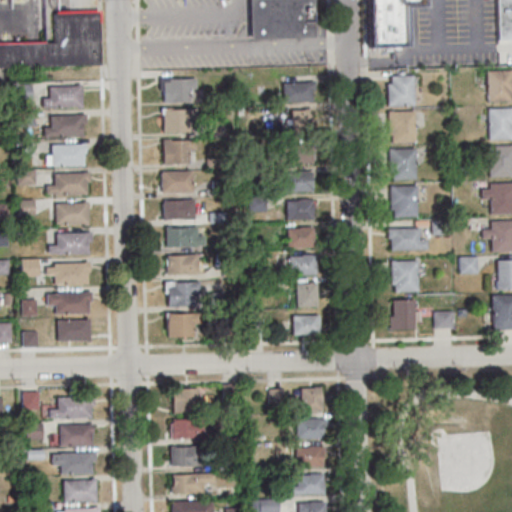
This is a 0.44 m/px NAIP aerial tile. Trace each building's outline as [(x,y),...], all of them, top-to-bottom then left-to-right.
[(245,0),(308,0),(310,37),(247,39),(245,0)] [(392,0),(393,7),(399,7),(401,47),(364,49),(362,0),(392,0)] [(511,0),(511,39),(494,40),(492,0),(511,0)] [(95,63),(84,63),(0,65),(0,43),(41,42),(52,42),(51,12),(94,11),(95,63)] [(483,102),(482,72),(508,71),(509,94),(506,94),(507,101),(483,102)] [(409,75),(410,105),(384,106),(383,85),(388,85),(387,76),(409,75)] [(192,78),(192,88),(185,89),(185,102),(160,103),(160,90),(157,90),(156,78),(167,78),(167,79),(192,78)] [(310,81),(310,89),(307,89),(308,100),(280,101),(279,82),(310,81)] [(14,100),(14,84),(29,84),(30,100),(14,100)] [(40,108),(40,99),(46,99),(46,87),(77,87),(78,107),(40,108)] [(193,109),(193,118),(185,119),(186,131),(161,132),(160,110),(193,109)] [(288,110),(307,109),(308,128),(288,128),(288,110)] [(485,139),(484,110),(510,109),(511,131),(507,131),(508,139),(485,139)] [(385,111),(411,110),(412,140),(389,141),(389,134),(386,134),(385,111)] [(30,125),(12,126),(12,111),(30,111),(30,125)] [(40,137),(40,128),(47,128),(47,116),(82,115),(82,124),(78,124),(78,136),(40,137)] [(221,121),(222,135),(206,136),(206,122),(221,121)] [(30,155),(13,156),(13,140),(30,140),(30,155)] [(159,141),(192,140),(192,149),(184,149),(185,162),(159,163),(159,141)] [(49,165),(49,164),(43,164),(42,155),(48,155),(48,145),(82,144),(82,152),(79,152),(80,165),(49,165)] [(309,162),(287,163),(287,147),(308,146),(309,162)] [(509,177),(485,177),(484,147),(511,146),(511,169),(509,169),(509,177)] [(386,172),(386,149),(412,149),(413,178),(390,179),(389,171),(386,172)] [(203,157),(220,157),(220,166),(203,167),(203,157)] [(31,184),(14,184),(13,170),(31,169),(31,184)] [(188,191),(158,192),(157,171),(187,170),(188,191)] [(283,191),(283,172),(307,171),(308,190),(283,191)] [(43,193),(42,185),(51,185),(50,173),(85,173),(85,182),(83,182),(83,194),(51,194),(51,193),(43,193)] [(209,180),(221,180),(222,194),(210,194),(209,180)] [(487,214),(486,198),(478,198),(478,189),(486,189),(486,184),(511,183),(511,209),(510,209),(510,213),(487,214)] [(387,186),(414,185),(415,216),(392,216),(391,208),(388,208),(387,186)] [(262,210),(245,211),(245,196),(261,196),(262,210)] [(30,215),(14,215),(14,200),(30,199),(30,215)] [(160,200),(190,199),(191,218),(160,219),(160,204),(160,203),(160,200)] [(284,219),(283,200),(308,199),(309,218),(284,219)] [(52,225),(51,203),(84,203),(85,224),(52,225)] [(206,212),(223,211),(223,221),(207,222),(206,212)] [(446,234),(429,235),(429,221),(445,220),(446,234)] [(511,251),(488,252),(488,238),(480,238),(480,231),(488,230),(487,222),(511,221),(511,241),(511,251)] [(193,226),(193,235),(200,235),(201,244),(163,246),(162,227),(193,226)] [(284,247),(283,228),(310,227),(311,246),(284,247)] [(386,228),(417,227),(417,241),(425,240),(425,249),(389,250),(388,237),(386,238),(386,228)] [(87,232),(88,242),(83,242),(83,254),(52,254),(52,253),(44,253),(44,245),(52,245),(52,233),(87,232)] [(164,256),(194,254),(195,273),(164,274),(164,256)] [(313,273),(287,274),(286,257),(312,256),(313,273)] [(474,273),(457,273),(457,257),(473,257),(474,273)] [(35,259),(35,276),(17,276),(16,259),(35,259)] [(388,261),(415,260),(415,290),(393,291),(392,284),(389,284),(388,261)] [(511,290),(495,290),(494,261),(511,260),(511,290)] [(85,263),(85,271),(83,271),(83,283),(50,283),(50,274),(41,275),(41,267),(50,267),(50,264),(85,263)] [(195,281),(196,291),(189,291),(189,305),(165,306),(164,288),(171,288),(170,282),(195,281)] [(293,284),(313,283),(314,305),(294,305),(293,284)] [(87,293),(87,301),(84,301),(84,312),(51,313),(51,305),(43,305),(43,294),(87,293)] [(204,293),(220,293),(221,306),(205,307),(204,293)] [(511,329),(489,330),(488,296),(511,295),(511,329)] [(17,300),(32,300),(33,315),(18,315),(17,300)] [(411,300),(412,329),(388,330),(388,317),(391,317),(390,300),(411,300)] [(432,328),(431,312),(449,312),(449,328),(432,328)] [(196,313),(197,323),(189,324),(190,335),(164,336),(164,314),(196,313)] [(290,334),(289,317),(315,316),(316,333),(290,334)] [(246,319),(259,319),(260,335),(247,335),(246,319)] [(53,340),(52,320),(84,320),(85,340),(53,340)] [(218,336),(218,322),(232,321),(233,336),(218,336)] [(11,322),(0,322),(0,342),(11,343),(11,322)] [(19,331),(32,331),(32,341),(20,342),(19,331)] [(221,401),(221,383),(236,383),(236,400),(221,401)] [(202,410),(171,411),(171,388),(195,387),(195,401),(202,401),(202,410)] [(320,410),(301,410),(300,387),(319,387),(320,410)] [(281,389),(282,402),(266,403),(266,389),(281,389)] [(21,408),(20,391),(36,391),(37,408),(21,408)] [(47,417),(47,409),(55,408),(55,396),(91,395),(92,404),(89,404),(89,415),(47,417)] [(201,436),(170,437),(169,422),(170,422),(170,418),(200,417),(201,436)] [(294,437),(294,419),(324,418),(324,424),(321,424),(321,436),(294,437)] [(24,439),(23,423),(39,423),(40,438),(24,439)] [(57,425),(91,424),(91,432),(89,432),(90,444),(58,445),(57,425)] [(237,431),(237,440),(223,441),(223,431),(237,431)] [(168,446),(199,445),(199,464),(169,464),(168,446)] [(294,464),(294,447),(322,446),(323,452),(320,452),(320,463),(294,464)] [(41,459),(24,459),(24,450),(41,449),(41,459)] [(93,451),(93,460),(88,461),(88,472),(58,473),(58,464),(50,464),(49,454),(58,454),(57,452),(93,451)] [(211,459),(226,459),(227,469),(212,469),(211,459)] [(277,481),(259,481),(259,470),(276,470),(277,481)] [(212,472),(212,482),(200,482),(200,491),(169,492),(169,486),(171,485),(171,473),(212,472)] [(286,485),(295,485),(295,474),(321,473),(322,493),(286,494),(286,485)] [(94,500),(61,501),(61,480),(93,479),(94,500)] [(217,496),(217,487),(232,486),(232,496),(217,496)] [(257,511),(257,499),(275,498),(276,511),(257,511)] [(209,499),(209,511),(168,511),(168,500),(209,499)] [(296,511),(296,502),(322,501),(322,511),(296,511)]
